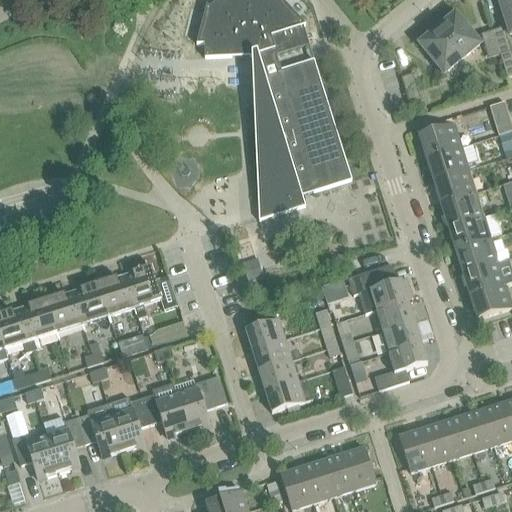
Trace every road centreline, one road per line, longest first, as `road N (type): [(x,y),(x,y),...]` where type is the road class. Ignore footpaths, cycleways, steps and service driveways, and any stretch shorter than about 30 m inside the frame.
road 1 (residential): [(451,365),(361,58),(369,41),(418,0)]
road 2 (residential): [(254,442),(444,381),(451,365)]
road 3 (residential): [(254,442),(191,250)]
